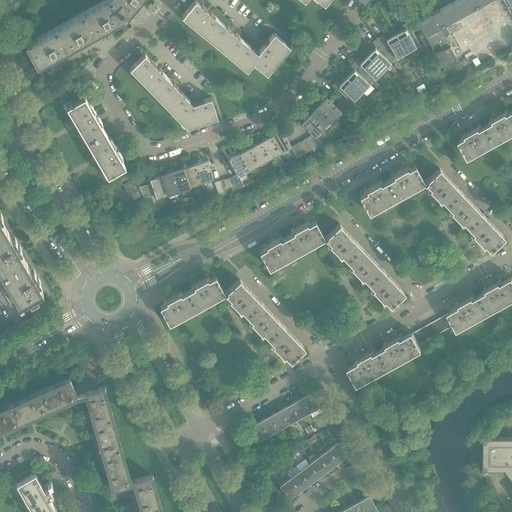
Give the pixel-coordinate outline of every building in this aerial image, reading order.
[(112,25),(126,18),(111,0),(104,0),(82,13),(94,35),(108,28),(109,30),(111,29),(113,28),(112,25)] [(141,4),(144,0),(143,0),(111,0),(126,18),(139,2),(141,4)] [(220,21),(211,13),(195,0),(194,0),(182,16),(207,37),(220,21)] [(468,11),(488,0),(506,0),(511,10),(511,0),(433,0),(438,9),(417,21),(432,47),(438,43),(442,51),(436,55),(444,70),(459,62),(439,27),(455,18),(453,15),(466,8),(468,11)] [(94,35),(82,13),(55,28),(67,50),(81,43),(82,45),(84,44),(86,43),(85,40),(94,35)] [(245,41),(235,34),(220,21),(207,37),(232,57),(245,41)] [(420,45),(411,29),(408,24),(403,26),(404,29),(396,33),(407,53),(419,46),(421,50),(424,49),(421,44),(420,45)] [(67,50),(55,28),(28,42),(40,65),(54,57),(55,60),(57,59),(60,58),(58,55),(67,50)] [(267,73),(280,56),(290,45),(274,32),(258,52),(245,41),(232,57),(247,70),(253,62),(267,73)] [(407,53),(396,33),(387,38),(387,39),(385,40),(383,37),(379,40),(394,60),(393,61),(399,69),(401,67),(395,59),(407,53)] [(394,60),(379,40),(374,43),(377,47),(375,48),(374,47),(374,48),(367,55),(383,71),(393,61),(394,60)] [(153,91),(168,77),(144,53),(130,68),(153,91)] [(383,71),(367,55),(361,62),(359,60),(355,64),(373,81),(372,82),(379,89),(381,87),(374,80),(383,71)] [(373,81),(355,64),(351,68),(353,70),(346,77),(362,92),(372,82),(373,81)] [(190,100),(180,90),(168,77),(153,91),(175,115),(190,100)] [(353,102),(362,92),(346,77),(340,84),(338,82),(334,86),(338,90),(351,103),(351,104),(354,108),(356,105),(353,102)] [(346,100),(337,92),(333,96),(342,105),(346,100)] [(105,132),(97,118),(96,116),(98,116),(95,111),(93,111),(84,96),(66,107),(87,142),(105,132)] [(341,112),(338,109),(342,105),(333,96),(329,100),(326,97),(318,106),(332,121),(341,112)] [(217,116),(211,97),(193,103),(190,100),(175,115),(187,127),(217,116)] [(332,121),(318,106),(309,115),(323,129),(332,121)] [(496,142),(511,132),(511,111),(508,114),(506,112),(493,119),(494,121),(487,125),(496,142)] [(367,123),(357,113),(351,119),(361,128),(367,123)] [(323,129),(309,115),(301,123),(311,134),(308,137),(307,138),(313,148),(312,149),(314,152),(325,147),(322,143),(316,136),(323,129)] [(496,142),(487,125),(480,129),(479,127),(466,134),(467,136),(460,140),(469,157),(496,142)] [(291,147),(286,137),(281,129),(270,136),(281,153),(287,149),(291,147),(297,158),(302,155),(296,144),(291,147)] [(125,166),(120,156),(117,151),(118,150),(117,149),(115,145),(113,146),(105,132),(87,142),(108,177),(125,166)] [(281,153),(270,136),(260,141),(270,159),(281,153)] [(313,148),(307,138),(303,140),(309,151),(312,149),(313,148)] [(270,159),(260,141),(249,147),(259,165),(270,159)] [(307,152),(301,141),(296,144),(302,155),(307,152)] [(259,165),(249,147),(239,153),(249,171),(259,165)] [(249,171),(239,153),(228,159),(237,174),(233,177),(232,177),(235,188),(237,188),(244,186),(239,177),(249,171)] [(213,179),(207,160),(195,164),(201,183),(213,179)] [(201,183),(195,164),(183,168),(190,186),(201,183)] [(424,182),(424,181),(415,165),(408,169),(407,167),(393,174),(393,175),(394,177),(387,180),(397,197),(424,182)] [(190,186),(183,168),(172,171),(179,190),(190,186)] [(462,192),(439,168),(427,179),(426,179),(424,181),(424,182),(425,182),(426,181),(431,187),(429,188),(436,195),(440,200),(442,198),(448,205),(462,192)] [(179,190),(172,171),(160,175),(167,194),(179,190)] [(167,194),(160,175),(149,179),(151,183),(145,185),(149,197),(154,195),(155,198),(167,194)] [(235,188),(232,177),(227,178),(231,190),(235,188)] [(228,191),(225,179),(220,181),(223,192),(228,191)] [(123,184),(129,194),(137,190),(131,180),(123,184)] [(369,212),(397,197),(387,180),(381,184),(379,182),(371,187),(366,190),(367,192),(360,196),(369,212)] [(223,192),(220,181),(214,182),(217,194),(221,193),(223,192)] [(149,197),(145,185),(138,187),(144,198),(149,197)] [(140,196),(137,191),(131,195),(134,199),(140,196)] [(483,214),(474,204),(462,192),(448,205),(452,209),(451,211),(457,218),(462,222),(463,221),(469,227),(483,214)] [(504,236),(495,227),(483,214),(469,227),(474,232),(472,233),(476,237),(479,241),(483,245),(485,243),(490,249),(504,236)] [(297,252),(320,239),(324,237),(315,220),(308,224),(307,222),(293,230),(294,232),(287,236),(293,244),(297,252)] [(348,260),(362,247),(339,223),(327,235),(327,234),(324,237),(325,238),(326,237),(331,242),(329,244),(336,251),(340,255),(342,254),(347,259),(348,260)] [(0,271),(24,258),(7,229),(0,232),(0,271)] [(297,252),(293,244),(287,236),(281,239),(280,237),(279,238),(266,245),(267,247),(260,251),(269,267),(297,252)] [(369,282),(383,269),(362,247),(348,260),(353,265),(351,266),(358,273),(362,278),(363,276),(369,282)] [(42,289),(34,274),(24,258),(0,271),(0,286),(12,306),(18,302),(19,305),(23,303),(22,301),(28,298),(30,301),(38,296),(36,293),(42,289)] [(404,291),(395,282),(383,269),(369,282),(374,287),(372,289),(373,289),(380,297),(383,300),(385,299),(390,304),(404,291)] [(197,308),(224,292),(215,276),(208,280),(207,278),(193,285),(194,287),(188,291),(197,308)] [(490,311),(511,298),(511,276),(501,283),(500,281),(486,289),(487,290),(480,294),(490,311)] [(262,302),(239,279),(227,290),(227,289),(224,292),(225,293),(226,292),(231,297),(229,299),(238,308),(240,310),(242,309),(248,315),(262,302)] [(169,323),(197,308),(188,291),(181,295),(180,293),(166,300),(167,302),(160,306),(169,323)] [(458,328),(490,311),(480,294),(474,298),(473,296),(464,301),(459,304),(460,305),(448,312),(449,313),(455,324),(458,328)] [(283,324),(274,315),(262,302),(248,315),(253,320),(251,322),(257,328),(262,333),(263,331),(269,338),(283,324)] [(455,324),(449,313),(441,317),(448,328),(455,324)] [(448,328),(441,317),(436,320),(443,331),(448,328)] [(443,331),(436,320),(431,322),(438,334),(443,331)] [(438,334),(431,322),(426,325),(432,337),(438,334)] [(304,347),(295,337),(283,324),(269,338),(274,343),(273,344),(279,351),(283,355),(285,354),(290,360),(304,347)] [(432,337),(426,325),(421,328),(427,340),(432,337)] [(427,340),(421,328),(413,332),(419,344),(427,340)] [(419,344),(413,332),(401,338),(400,336),(387,343),(386,344),(387,346),(381,349),(390,366),(422,348),(419,344)] [(364,381),(390,366),(381,349),(374,353),(373,351),(359,359),(360,361),(349,367),(351,372),(356,380),(358,384),(364,381)] [(356,380),(351,372),(346,375),(351,383),(356,380)] [(77,396),(74,390),(69,378),(36,393),(44,410),(77,396)] [(356,393),(367,387),(364,381),(358,384),(353,387),(356,393)] [(112,416),(108,403),(104,386),(85,392),(93,421),(112,416)] [(359,398),(370,392),(367,387),(356,393),(359,398)] [(320,406),(312,391),(301,397),(310,413),(320,406)] [(362,404),(373,397),(370,392),(359,398),(362,404)] [(44,410),(36,393),(7,406),(15,423),(44,410)] [(310,413),(301,397),(291,403),(299,418),(310,413)] [(365,409),(376,403),(373,397),(362,404),(365,409)] [(323,412),(334,406),(331,401),(320,407),(323,412)] [(299,418),(291,403),(280,409),(288,424),(299,418)] [(371,413),(379,409),(376,403),(365,409),(368,415),(371,413)] [(0,429),(15,423),(7,406),(0,408),(0,429)] [(325,417),(337,411),(334,406),(323,412),(325,417)] [(381,408),(379,409),(371,413),(375,422),(385,416),(381,408)] [(288,424),(280,409),(270,415),(278,430),(288,424)] [(328,423),(340,416),(337,411),(325,417),(328,423)] [(278,430),(270,415),(259,420),(267,435),(278,430)] [(121,446),(112,416),(93,421),(102,452),(121,446)] [(340,416),(328,423),(330,426),(342,419),(340,416)] [(333,431),(344,424),(342,419),(330,426),(333,431)] [(267,435),(259,420),(248,427),(256,441),(267,435)] [(314,429),(311,424),(305,428),(307,433),(314,429)] [(335,436),(347,429),(344,424),(333,431),(335,436)] [(338,441),(350,435),(347,429),(335,436),(338,441)] [(348,455),(338,441),(328,448),(338,462),(348,455)] [(511,441),(484,442),(484,462),(483,462),(483,475),(496,475),(496,468),(506,468),(511,476),(511,441)] [(131,482),(121,446),(102,452),(112,485),(111,485),(112,487),(131,482)] [(338,462),(328,448),(318,456),(328,469),(338,462)] [(328,469),(318,456),(309,463),(319,476),(328,469)] [(319,476),(309,463),(299,470),(309,483),(319,476)] [(309,483),(299,470),(289,477),(299,491),(309,483)] [(43,487),(39,481),(35,473),(16,484),(32,511),(50,500),(49,498),(53,495),(48,488),(52,486),(51,482),(43,487)] [(160,504),(151,474),(141,477),(142,484),(134,486),(141,510),(160,504)] [(299,491),(289,477),(279,485),(290,498),(299,491)] [(372,511),(377,509),(371,499),(369,495),(358,501),(364,511),(372,511)] [(280,510),(291,504),(288,498),(277,505),(280,510)] [(57,511),(54,506),(50,500),(32,511),(57,511)] [(364,511),(358,501),(348,506),(350,511),(364,511)]
